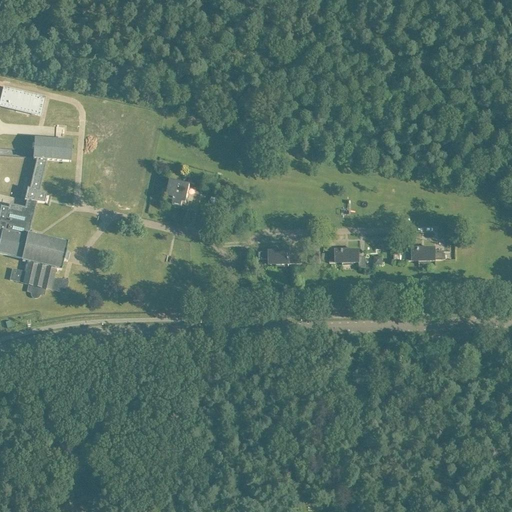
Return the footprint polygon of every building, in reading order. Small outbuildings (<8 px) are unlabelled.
[(45,99),(9,91),(3,89),(0,102),(0,106),(41,116),(45,99)] [(26,293),(30,293),(30,294),(30,295),(30,296),(31,297),(31,298),(32,298),(33,299),(34,299),(35,299),(36,299),(37,299),(38,298),(39,298),(39,297),(40,296),(44,297),(46,289),(66,294),(68,282),(54,279),(56,270),(61,271),(64,262),(67,262),(69,254),(66,253),(68,244),(29,235),(37,203),(44,204),(46,195),(39,193),(46,161),(70,162),(71,142),(34,140),(33,160),(36,160),(29,190),(27,189),(24,201),(26,202),(25,209),(9,205),(8,209),(0,207),(0,208),(0,231),(3,232),(0,243),(0,254),(23,259),(22,262),(28,263),(26,273),(12,270),(10,281),(28,285),(26,293)] [(170,181),(168,191),(165,200),(173,202),(172,205),(181,207),(182,203),(186,204),(190,184),(195,185),(194,189),(202,190),(205,179),(190,176),(188,185),(170,181)] [(412,262),(435,262),(435,261),(445,261),(445,254),(435,254),(435,249),(412,250),(405,250),(406,262),(412,262)] [(329,264),(336,264),(358,263),(359,268),(365,268),(365,258),(359,258),(359,251),(335,252),(329,252),(329,264)] [(288,253),(259,253),(259,260),(269,260),(269,266),(289,265),(301,265),(301,252),(288,253)] [(86,498),(85,489),(80,491),(81,499),(78,500),(79,507),(91,505),(90,498),(86,498)] [(356,501),(357,511),(364,511),(362,499),(356,501)]
